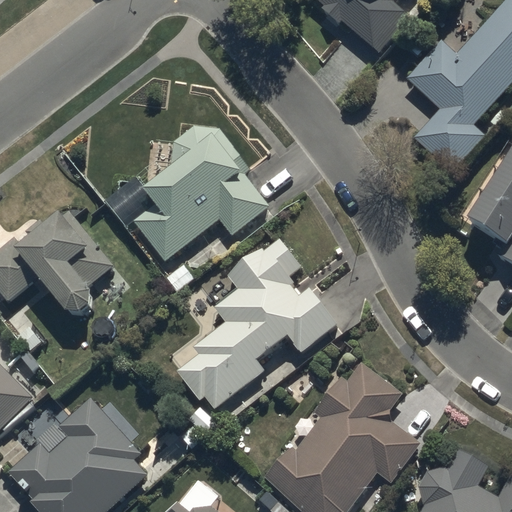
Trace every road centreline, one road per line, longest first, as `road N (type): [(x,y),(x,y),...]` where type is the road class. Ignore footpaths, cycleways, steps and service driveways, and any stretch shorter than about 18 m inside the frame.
road 1 (residential): [(208,0),(341,161),(441,322),(489,372),(511,383)]
road 2 (residential): [(150,0),(0,115)]
